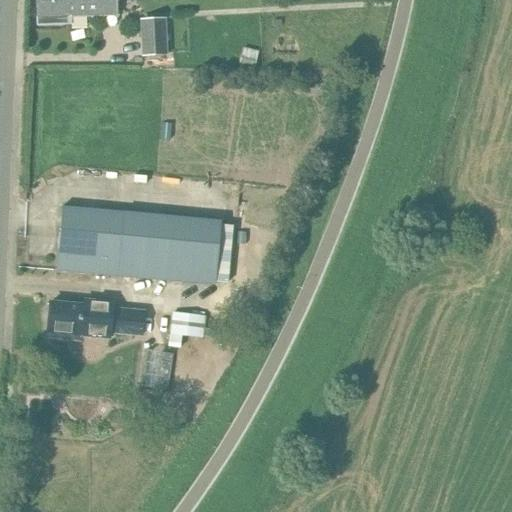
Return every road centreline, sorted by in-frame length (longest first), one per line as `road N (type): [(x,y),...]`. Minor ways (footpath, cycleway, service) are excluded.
road 1 (unclassified): [(176,511),(282,347),(366,153),(405,0)]
road 2 (unclassified): [(0,164),(7,0)]
